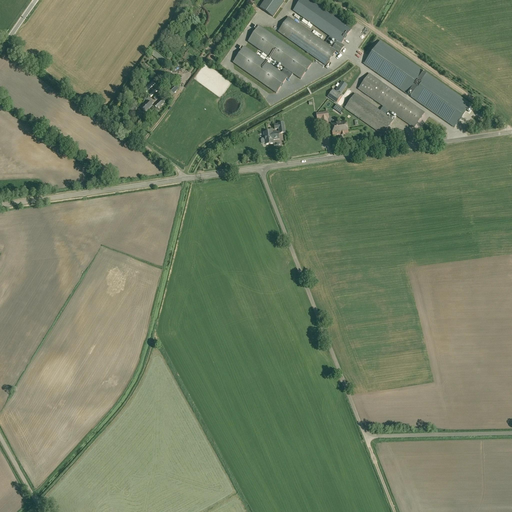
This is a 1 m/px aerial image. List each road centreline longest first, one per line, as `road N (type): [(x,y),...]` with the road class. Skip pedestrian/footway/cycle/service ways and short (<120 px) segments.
road 1 (unclassified): [(511,433),(364,433),(259,168)]
road 2 (unclassified): [(0,206),(259,168)]
road 3 (unclassified): [(259,168),(511,132)]
road 4 (track): [(3,46),(188,178)]
road 5 (track): [(511,129),(330,0)]
